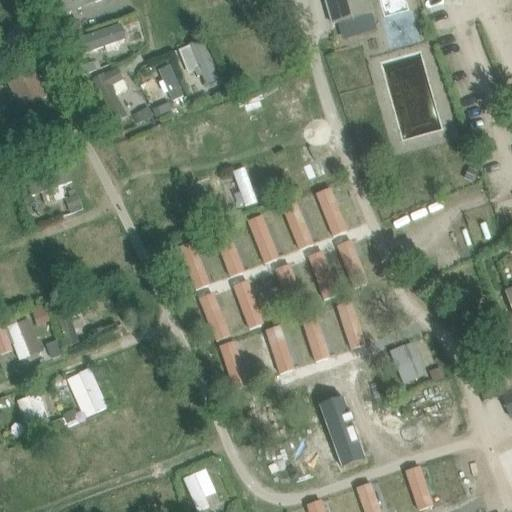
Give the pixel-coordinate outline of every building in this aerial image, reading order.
[(65,0),(57,3),(62,17),(106,0),(65,0)] [(208,21),(257,9),(254,0),(234,0),(204,8),(208,21)] [(325,0),(333,26),(337,24),(342,40),(377,30),(368,0),(325,0)] [(280,25),(251,33),(261,71),(290,63),(280,25)] [(80,40),(85,55),(124,42),(119,26),(80,40)] [(189,46),(206,88),(218,83),(201,42),(189,46)] [(158,73),(172,103),(183,98),(170,68),(158,73)] [(92,81),(115,125),(127,119),(111,89),(124,82),(118,70),(105,76),(104,75),(92,81)] [(7,86),(20,112),(45,100),(33,74),(7,86)] [(263,92),(280,129),(323,110),(316,94),(305,99),(295,78),(263,92)] [(115,87),(129,113),(143,105),(129,79),(115,87)] [(218,111),(232,147),(261,136),(246,100),(218,111)] [(196,117),(170,125),(181,160),(207,152),(196,117)] [(32,140),(38,151),(49,146),(44,134),(32,140)] [(335,150),(292,163),(300,187),(342,173),(335,150)] [(235,171),(247,206),(257,202),(244,168),(235,171)] [(473,182),(477,171),(470,168),(465,179),(473,182)] [(32,196),(71,182),(67,171),(28,185),(32,196)] [(224,179),(211,184),(223,216),(236,211),(224,179)] [(312,238),(342,228),(329,191),(300,201),(312,238)] [(176,228),(184,225),(175,204),(166,208),(160,194),(147,200),(165,242),(179,235),(176,228)] [(271,251),(266,233),(289,226),(285,213),(259,220),(264,236),(232,245),(237,260),(271,251)] [(83,256),(107,250),(104,237),(119,234),(115,220),(76,229),(83,256)] [(321,255),(327,276),(370,263),(363,242),(321,255)] [(57,248),(31,251),(35,293),(62,290),(57,248)] [(0,271),(0,284),(8,304),(34,294),(22,263),(0,271)] [(372,263),(327,279),(332,293),(377,277),(372,263)] [(286,311),(282,299),(275,301),(270,288),(247,296),(256,322),(286,311)] [(53,308),(68,348),(80,344),(70,315),(82,311),(78,299),(53,308)] [(347,308),(358,340),(384,332),(373,299),(347,308)] [(36,325),(51,322),(48,305),(33,308),(36,325)] [(2,321),(0,321),(0,357),(13,353),(2,321)] [(493,334),(508,346),(511,341),(511,329),(503,322),(493,334)] [(6,329),(20,362),(31,357),(17,324),(6,329)] [(313,330),(294,334),(299,356),(317,352),(313,330)] [(221,367),(267,349),(261,333),(214,351),(221,367)] [(153,356),(155,355),(165,383),(183,377),(169,339),(149,346),(153,356)] [(390,354),(404,386),(426,377),(412,344),(390,354)] [(370,391),(373,401),(386,397),(373,354),(348,361),(350,370),(335,375),(340,391),(356,386),(359,395),(370,391)] [(94,409),(97,415),(108,410),(90,370),(79,375),(83,383),(73,388),(85,414),(94,409)] [(308,375),(284,385),(294,409),(318,399),(308,375)] [(511,392),(502,396),(511,419),(511,418),(511,392)] [(17,403),(27,430),(39,426),(39,427),(50,423),(40,393),(28,397),(28,399),(17,403)] [(412,405),(419,437),(464,427),(457,396),(412,405)] [(132,405),(143,431),(156,425),(145,400),(132,405)] [(166,434),(179,429),(169,402),(156,407),(166,434)] [(110,458),(130,450),(124,437),(136,433),(125,408),(94,421),(110,458)] [(406,413),(393,418),(389,408),(372,414),(378,429),(393,424),(402,449),(417,444),(406,413)] [(364,433),(375,429),(367,409),(339,420),(355,461),(372,455),(364,433)] [(279,450),(286,466),(324,448),(317,433),(279,450)] [(65,474),(84,463),(76,448),(57,459),(65,474)] [(15,470),(8,473),(1,456),(0,455),(0,504),(25,494),(15,470)] [(436,465),(449,500),(476,490),(463,455),(436,465)] [(416,473),(391,482),(401,511),(416,511),(428,508),(416,473)] [(184,480),(197,511),(199,511),(210,507),(195,475),(184,480)] [(142,497),(146,511),(180,511),(172,487),(142,497)] [(344,507),(345,511),(369,511),(363,499),(344,507)] [(137,511),(134,503),(108,511),(137,511)]
